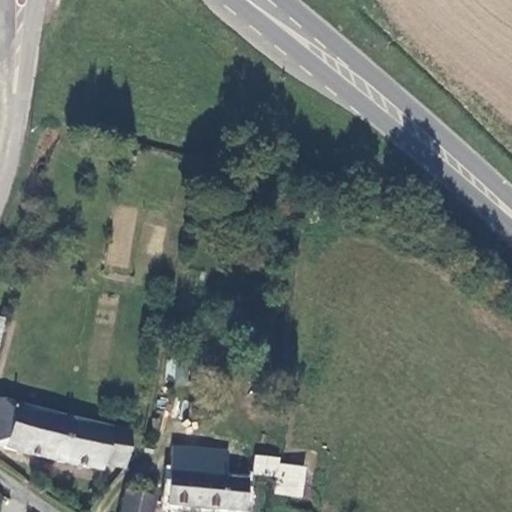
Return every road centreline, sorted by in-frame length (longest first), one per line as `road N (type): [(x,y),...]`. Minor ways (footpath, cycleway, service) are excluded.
road 1 (secondary): [(255,0),(511,218)]
road 2 (unclassified): [(8,140),(37,0)]
road 3 (unclassified): [(7,0),(8,140)]
